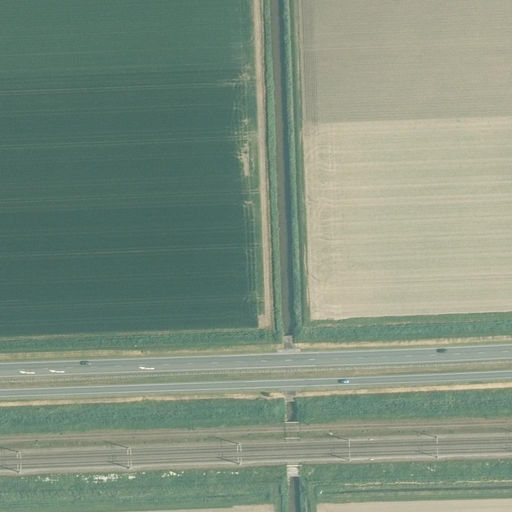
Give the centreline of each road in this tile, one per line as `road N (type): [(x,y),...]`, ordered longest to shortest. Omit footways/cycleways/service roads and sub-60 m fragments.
road 1 (trunk): [(511,348),(0,368)]
road 2 (trunk): [(0,393),(511,374)]
road 3 (track): [(0,440),(511,422)]
